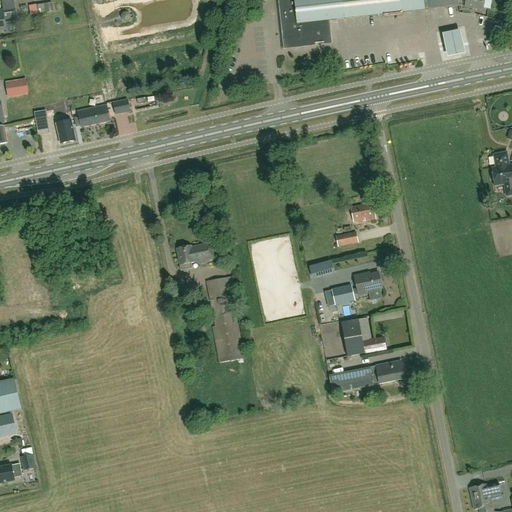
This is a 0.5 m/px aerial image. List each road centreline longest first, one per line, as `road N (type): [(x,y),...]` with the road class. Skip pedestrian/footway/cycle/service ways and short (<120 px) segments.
road 1 (unclassified): [(457,511),(371,98)]
road 2 (primary): [(0,182),(371,98)]
road 3 (primary): [(371,98),(511,69)]
